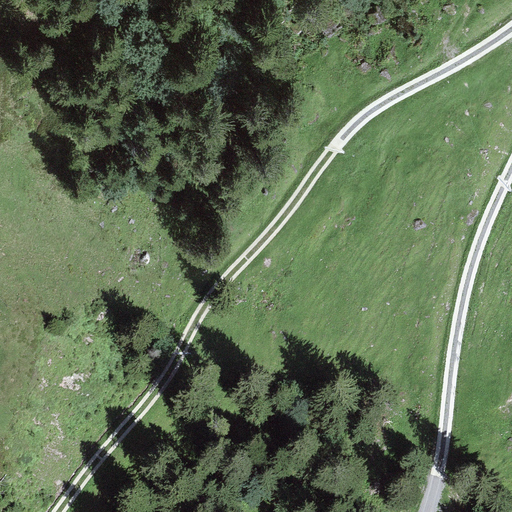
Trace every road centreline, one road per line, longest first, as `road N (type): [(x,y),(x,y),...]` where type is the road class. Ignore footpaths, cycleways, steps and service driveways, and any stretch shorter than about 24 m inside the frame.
road 1 (track): [(58,511),(166,376),(210,297),(342,139),(370,112),(511,29)]
road 2 (track): [(511,166),(482,231),(459,312),(428,511)]
